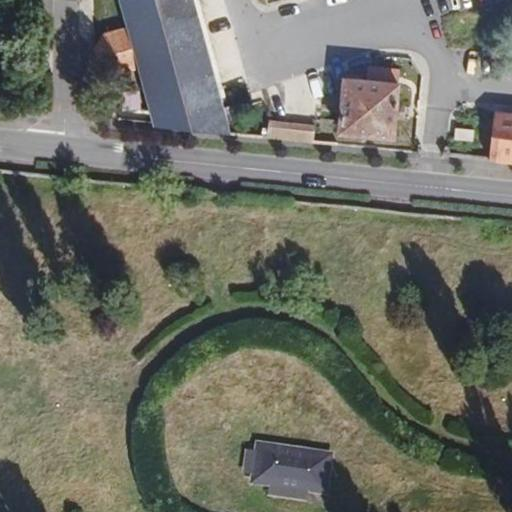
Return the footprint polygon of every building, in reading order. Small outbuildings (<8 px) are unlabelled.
[(143,71),(161,127),(233,134),(225,107),(192,0),(120,0),(131,30),(107,38),(98,51),(104,70),(120,77),(143,71)] [(345,77),(339,133),(393,138),(400,84),(397,84),(397,71),(360,66),(359,78),(345,77)] [(511,163),(511,119),(483,116),(479,160),(511,163)] [(270,121),(268,138),(337,146),(337,138),(336,137),(336,129),(270,121)] [(326,456),(257,447),(257,451),(247,450),(245,470),(252,471),(251,480),(267,482),(265,492),(304,497),(306,489),(321,491),(326,456)]
